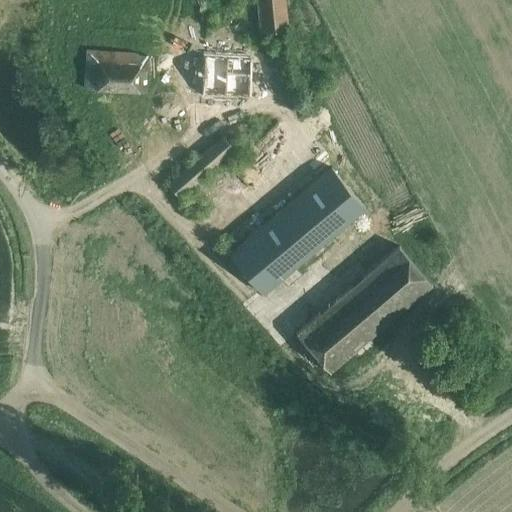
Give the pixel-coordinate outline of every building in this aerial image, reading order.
[(255,0),(259,32),(283,29),(287,29),(283,0),(255,0)] [(143,91),(146,52),(85,48),(83,87),(143,91)] [(248,97),(250,60),(203,57),(200,94),(248,97)] [(176,197),(232,148),(221,136),(165,185),(176,197)] [(262,293),(364,207),(329,166),(227,253),(262,293)] [(329,372),(431,286),(397,246),(295,332),(329,372)]
